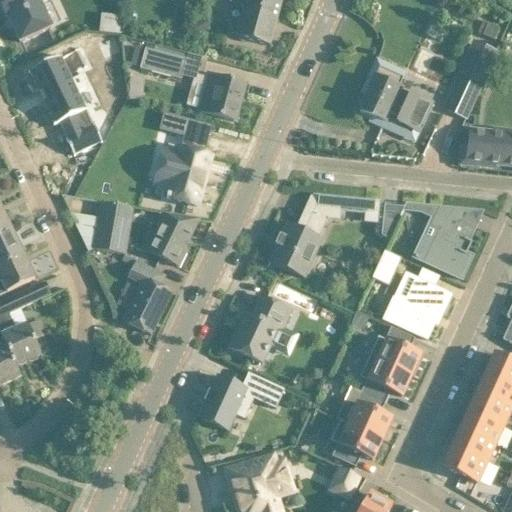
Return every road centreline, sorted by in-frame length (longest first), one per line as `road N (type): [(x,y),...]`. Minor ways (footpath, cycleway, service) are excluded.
road 1 (unclassified): [(100,511),(269,153)]
road 2 (residential): [(0,447),(49,413),(69,381),(83,329),(80,284),(0,113)]
road 3 (residential): [(511,234),(397,482),(447,511)]
road 4 (residential): [(511,182),(294,163),(269,153)]
road 5 (unclassified): [(269,153),(335,0)]
